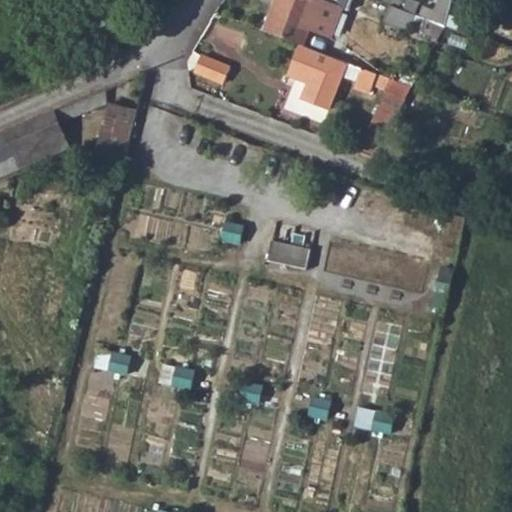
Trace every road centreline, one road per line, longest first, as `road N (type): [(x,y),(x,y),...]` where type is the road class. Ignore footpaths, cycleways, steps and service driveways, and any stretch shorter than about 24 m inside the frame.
road 1 (track): [(168,47),(179,99),(511,212)]
road 2 (residential): [(0,118),(168,47),(201,0)]
